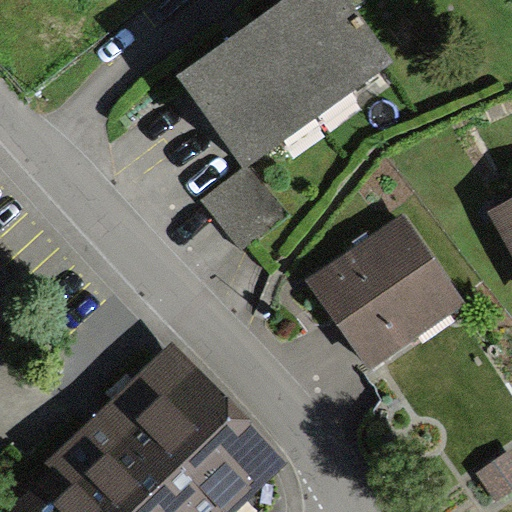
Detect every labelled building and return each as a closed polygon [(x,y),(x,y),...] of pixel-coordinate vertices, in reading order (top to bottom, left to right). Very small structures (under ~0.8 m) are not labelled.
[(75,0),(93,12),(100,0),(75,0)] [(238,173),(245,182),(255,174),(393,76),(338,0),(308,0),(180,92),(238,173)] [(288,216),(255,174),(245,182),(238,173),(202,201),(243,252),(288,216)] [(511,199),(488,213),(511,256),(511,199)] [(308,284),(371,372),(467,304),(404,216),(308,284)] [(168,350),(1,511),(238,511),(284,468),(168,350)] [(511,451),(511,450),(479,473),(498,500),(511,489),(511,451)]
